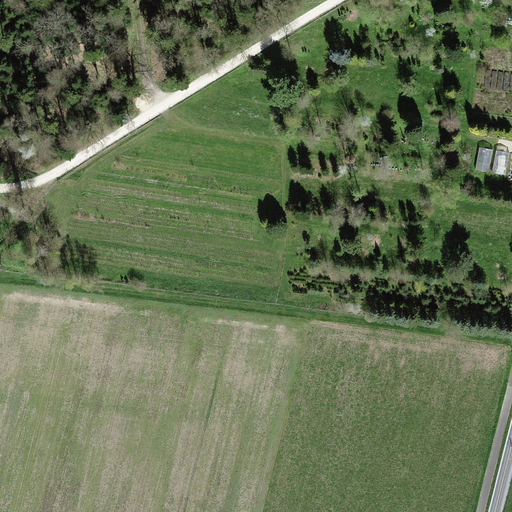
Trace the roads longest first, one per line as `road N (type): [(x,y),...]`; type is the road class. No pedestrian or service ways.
road 1 (unclassified): [(338,0),(76,160),(0,184)]
road 2 (track): [(511,383),(480,511)]
